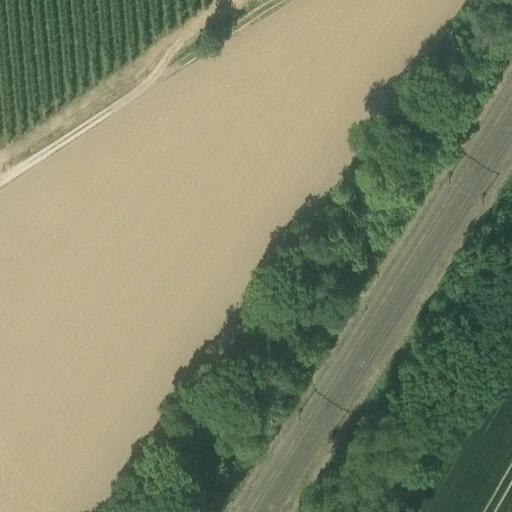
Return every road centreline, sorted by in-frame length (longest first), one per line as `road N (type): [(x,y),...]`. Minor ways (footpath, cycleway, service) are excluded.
road 1 (track): [(0,179),(271,0)]
road 2 (track): [(397,511),(511,297)]
